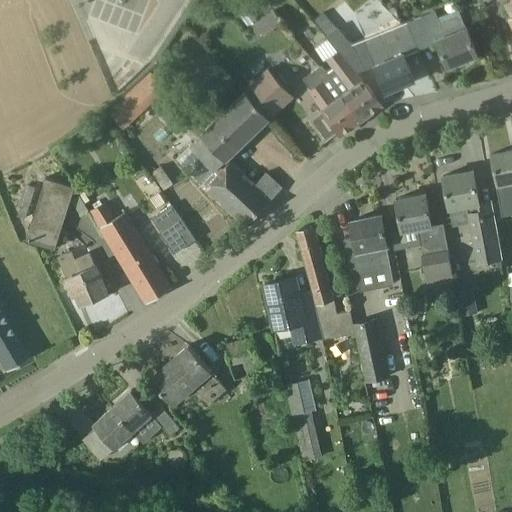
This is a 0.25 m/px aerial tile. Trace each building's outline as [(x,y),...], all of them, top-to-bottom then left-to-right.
[(223,7),(217,2),(214,5),(219,10),(223,7)] [(248,7),(239,14),(248,26),(257,19),(248,7)] [(411,21),(420,44),(437,37),(449,67),(479,55),(460,9),(439,17),(436,10),(411,21)] [(253,26),(259,35),(280,19),(273,11),(253,26)] [(326,35),(336,27),(324,12),(314,20),(326,35)] [(411,21),(395,27),(381,33),(381,34),(366,40),(376,65),(387,92),(416,80),(404,50),(420,44),(411,21)] [(325,36),(327,38),(339,51),(357,72),(366,68),(354,44),(353,45),(337,26),(336,27),(326,35),(325,36)] [(339,51),(326,60),(334,70),(329,73),(345,94),(363,119),(384,104),(339,51)] [(293,96),(268,70),(246,92),(271,118),(293,96)] [(168,89),(151,71),(108,112),(124,130),(168,89)] [(329,73),(320,79),(323,82),(310,91),(342,135),(363,119),(345,94),(329,73)] [(179,156),(202,183),(229,158),(271,118),(246,92),(179,156)] [(511,150),(493,154),(499,184),(511,181),(511,150)] [(206,188),(244,224),(247,227),(283,188),(267,173),(257,183),(229,158),(202,183),(206,188)] [(494,204),(482,207),(474,170),(444,176),(451,209),(468,205),(480,263),(505,257),(494,204)] [(27,239),(56,249),(76,187),(47,178),(27,239)] [(29,185),(18,216),(26,219),(36,188),(29,185)] [(445,228),(434,230),(427,194),(397,199),(403,231),(394,233),(397,250),(422,246),(430,292),(455,287),(445,228)] [(91,210),(101,228),(116,218),(106,202),(91,210)] [(153,218),(162,231),(160,232),(175,253),(197,239),(173,204),(153,218)] [(101,228),(148,303),(173,287),(125,212),(116,218),(101,228)] [(395,286),(391,267),(388,245),(383,216),(352,221),(355,237),(345,239),(354,274),(361,292),(395,286)] [(339,313),(336,298),(315,225),(298,230),(310,274),(314,289),(317,303),(324,336),(325,339),(356,332),(353,322),(351,311),(339,313)] [(83,304),(108,293),(96,265),(81,272),(72,251),(59,257),(68,278),(75,295),(79,294),(83,304)] [(317,303),(314,289),(301,292),(298,276),(266,284),(276,328),(292,324),(296,343),(324,336),(317,303)] [(479,314),(474,289),(458,292),(463,317),(479,314)] [(0,359),(6,369),(27,357),(0,310),(0,359)] [(356,332),(367,381),(390,375),(377,317),(353,322),(356,332)] [(226,344),(236,380),(264,373),(254,337),(226,344)] [(212,370),(190,345),(151,379),(173,404),(194,386),(210,405),(227,389),(211,371),(212,370)] [(135,431),(153,414),(154,413),(153,412),(133,390),(114,407),(135,431)] [(154,413),(153,414),(172,435),(180,427),(161,405),(153,412),(154,413)] [(135,431),(114,407),(95,423),(98,427),(85,438),(103,458),(135,431)] [(311,407),(292,411),(299,444),(332,437),(327,416),(314,419),(311,407)]
